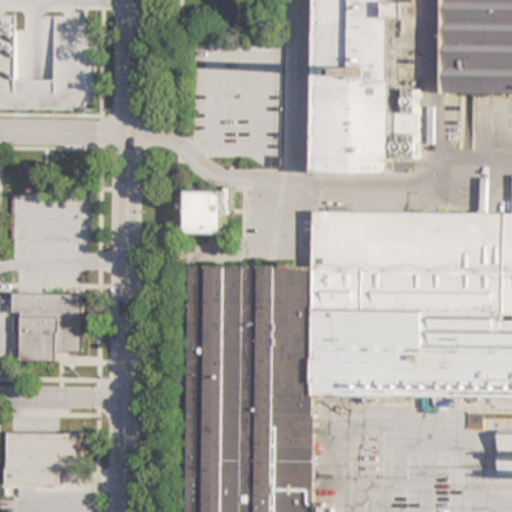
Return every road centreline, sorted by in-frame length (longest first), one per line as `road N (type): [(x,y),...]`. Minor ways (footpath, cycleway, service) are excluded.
road 1 (secondary): [(130,133),(124,511)]
road 2 (secondary): [(131,0),(130,133)]
road 3 (residential): [(130,133),(0,132)]
road 4 (residential): [(127,398),(0,397)]
